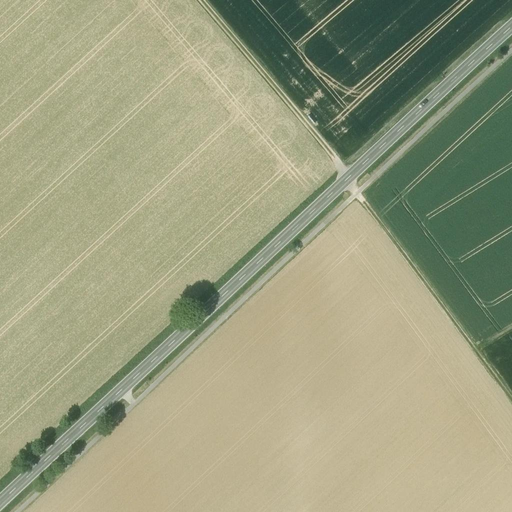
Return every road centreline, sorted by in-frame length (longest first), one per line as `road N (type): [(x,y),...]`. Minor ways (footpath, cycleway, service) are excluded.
road 1 (primary): [(0,502),(511,26)]
road 2 (track): [(511,401),(344,180)]
road 3 (track): [(348,176),(200,0)]
